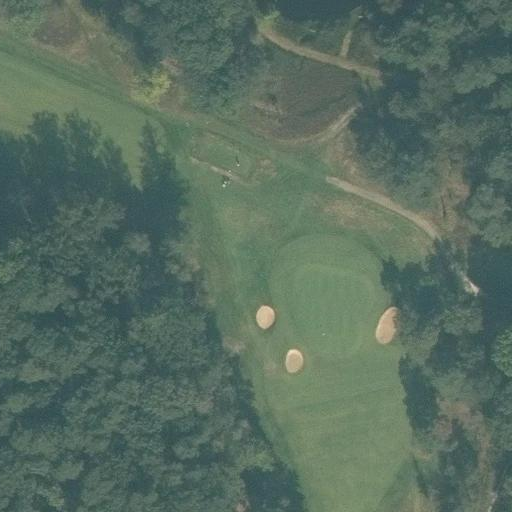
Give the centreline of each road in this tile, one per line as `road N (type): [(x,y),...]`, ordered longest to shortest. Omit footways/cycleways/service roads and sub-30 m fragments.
road 1 (track): [(511,306),(478,301),(444,240),(300,155),(23,20),(7,0)]
road 2 (track): [(511,137),(392,79),(266,34),(250,0)]
